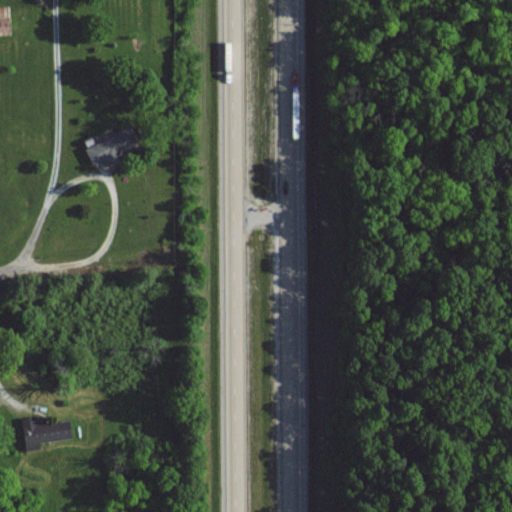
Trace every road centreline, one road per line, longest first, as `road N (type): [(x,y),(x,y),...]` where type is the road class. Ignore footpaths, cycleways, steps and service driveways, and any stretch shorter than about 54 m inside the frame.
road 1 (motorway): [(227,0),(233,511)]
road 2 (motorway): [(295,511),(291,0)]
